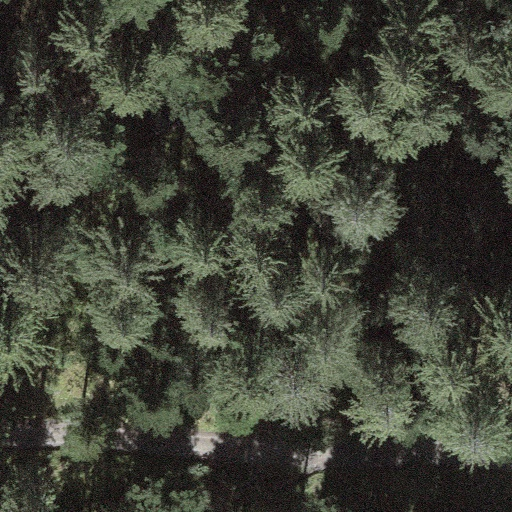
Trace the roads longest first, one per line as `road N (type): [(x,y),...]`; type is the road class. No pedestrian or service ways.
road 1 (track): [(0,435),(511,458)]
road 2 (track): [(0,217),(195,0)]
